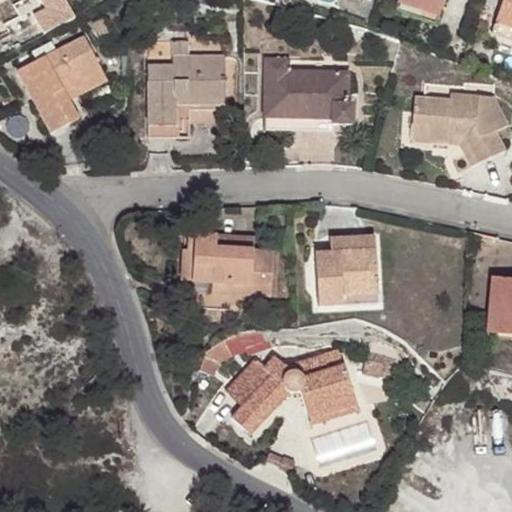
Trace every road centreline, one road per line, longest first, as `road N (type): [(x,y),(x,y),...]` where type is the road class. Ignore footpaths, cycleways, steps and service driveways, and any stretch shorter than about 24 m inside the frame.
road 1 (residential): [(49,190),(346,185),(511,224)]
road 2 (residential): [(49,190),(94,249),(166,434),(289,511)]
